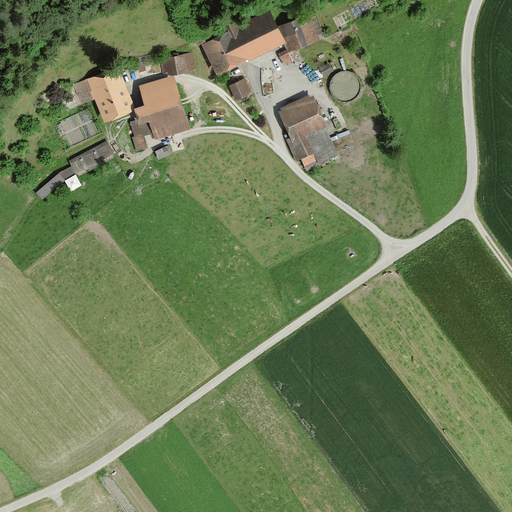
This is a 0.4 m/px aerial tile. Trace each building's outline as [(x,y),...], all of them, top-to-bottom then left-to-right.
[(282,36),(271,15),(240,31),(233,18),(222,23),(228,34),(207,45),(219,67),(282,36)] [(286,35),(290,46),(316,36),(308,17),(285,26),(289,34),(286,35)] [(206,28),(194,34),(198,43),(210,37),(206,28)] [(289,51),(280,56),(283,61),(288,59),(289,61),(293,59),(289,51)] [(149,55),(138,58),(140,65),(151,62),(149,55)] [(164,74),(194,71),(192,55),(163,59),(164,74)] [(116,68),(72,88),(80,105),(92,99),(104,124),(135,110),(116,68)] [(357,99),(359,97),(361,91),(360,84),(355,77),(348,74),(341,74),(337,77),(333,81),(331,85),(330,92),(332,98),(336,101),(342,104),(349,104),(354,102),(357,99)] [(252,96),(245,80),(230,86),(236,102),(252,96)] [(178,127),(186,125),(173,84),(145,92),(156,129),(177,122),(178,127)] [(294,135),(322,122),(312,102),(284,115),(294,135)] [(146,146),(138,120),(131,122),(135,136),(134,136),(138,149),(146,146)] [(337,154),(322,122),(294,135),(291,136),(301,159),(316,152),(320,162),(337,154)] [(76,171),(113,152),(108,143),(71,163),(76,171)] [(170,153),(166,146),(156,151),(159,158),(170,153)] [(316,157),(302,161),(305,169),(318,165),(316,157)] [(64,180),(59,174),(37,193),(42,199),(64,180)]
